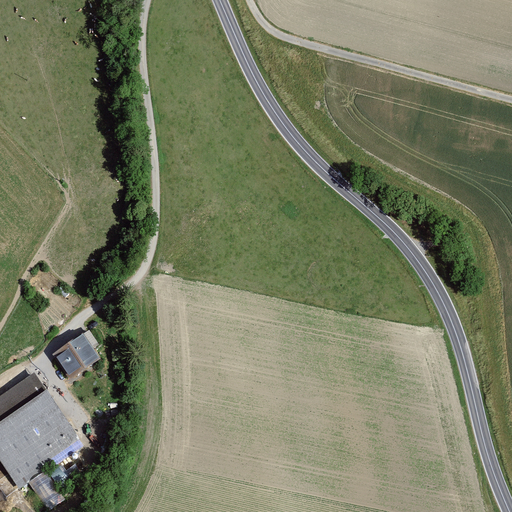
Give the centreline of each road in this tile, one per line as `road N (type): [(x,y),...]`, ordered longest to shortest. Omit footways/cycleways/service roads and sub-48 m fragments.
road 1 (primary): [(230,0),(260,65),(316,151),(401,228),(442,285),(511,498)]
road 2 (track): [(511,100),(293,41),(260,0)]
road 3 (track): [(133,172),(126,211),(87,260),(97,306)]
